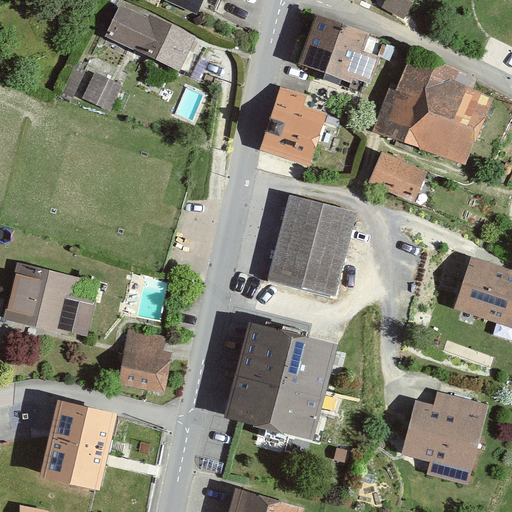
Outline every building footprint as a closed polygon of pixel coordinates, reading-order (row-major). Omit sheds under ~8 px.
[(203,0),(155,0),(196,17),(203,0)] [(413,0),(387,0),(384,7),(403,17),(413,0)] [(147,16),(120,3),(105,35),(179,70),(196,35),(149,13),(147,16)] [(370,32),(315,13),(298,63),(352,82),(354,77),(371,83),(380,56),(364,50),(370,32)] [(470,73),(410,52),(383,133),(466,163),(493,98),(474,91),(470,73)] [(119,84),(94,72),(81,98),(107,110),(119,84)] [(307,95),(281,87),(261,150),(310,166),(326,113),(304,106),(307,95)] [(426,172),(384,153),(370,183),(412,202),(426,172)] [(333,292),(352,213),(291,198),(272,277),(333,292)] [(511,271),(471,259),(455,309),(511,326),(511,271)] [(82,277),(16,262),(4,318),(88,337),(96,301),(78,297),(82,277)] [(332,345),(252,326),(231,415),(310,434),(332,345)] [(163,359),(108,348),(102,381),(156,392),(163,359)] [(434,406),(415,402),(402,453),(472,470),(489,404),(438,392),(434,406)] [(101,413),(46,402),(31,474),(86,486),(101,413)] [(304,511),(305,508),(235,488),(228,511),(304,511)]
